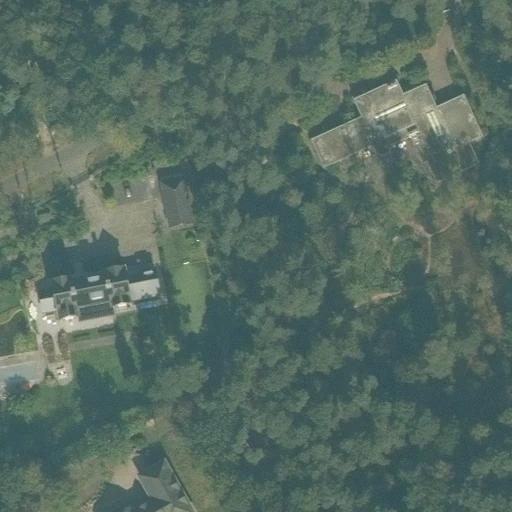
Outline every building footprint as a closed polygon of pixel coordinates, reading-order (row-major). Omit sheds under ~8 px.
[(476,164),(466,143),(479,137),(463,100),(435,113),(426,93),(404,103),(396,85),(356,103),(364,120),(314,143),(326,169),(374,148),(377,155),(380,158),(385,158),(389,156),(392,152),(392,148),(417,136),(422,149),(418,151),(424,165),(429,163),(437,182),(476,164)] [(184,181),(161,185),(165,204),(187,200),(184,181)] [(128,256),(166,235),(154,212),(115,233),(128,256)] [(60,322),(77,319),(78,319),(76,311),(112,304),(113,309),(114,309),(131,306),(130,302),(146,299),(141,273),(125,277),(124,272),(106,275),(107,277),(87,281),(74,284),(71,284),(71,282),(53,285),(54,291),(42,293),(46,314),(58,311),(60,322)] [(130,511),(131,511),(129,511),(190,511),(164,465),(139,478),(153,503),(137,511),(130,511)]
